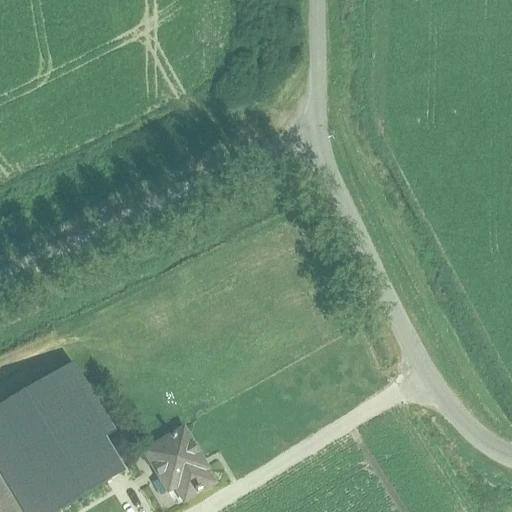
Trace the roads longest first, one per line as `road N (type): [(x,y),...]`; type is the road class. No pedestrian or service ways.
road 1 (tertiary): [(511,457),(480,438),(427,374),(339,203),(315,132)]
road 2 (tertiary): [(0,281),(315,132)]
road 3 (tertiary): [(315,132),(313,0)]
